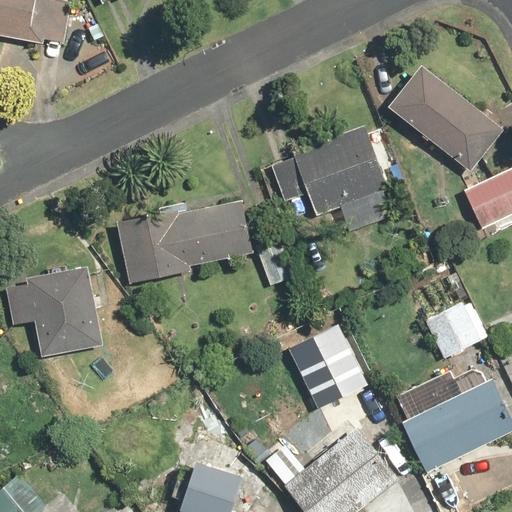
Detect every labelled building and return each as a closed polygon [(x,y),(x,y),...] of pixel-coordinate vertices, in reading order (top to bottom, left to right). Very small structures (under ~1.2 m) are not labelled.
[(0,0),(0,34),(51,44),(57,0),(0,0)] [(422,64),(389,108),(473,172),(507,128),(422,64)] [(400,214),(365,122),(271,158),(289,204),(312,195),(320,216),(344,207),(354,232),(400,214)] [(511,169),(465,190),(481,227),(511,213),(511,169)] [(246,200),(120,221),(130,283),(192,272),(191,265),(255,254),(246,200)] [(301,275),(286,240),(258,251),(272,287),(301,275)] [(358,263),(337,272),(351,300),(371,290),(358,263)] [(106,343),(91,264),(10,280),(19,325),(37,321),(43,354),(106,343)] [(427,320),(446,358),(490,336),(471,298),(427,320)] [(288,351),(315,409),(369,384),(341,326),(288,351)] [(428,472),(511,431),(511,413),(495,378),(404,421),(428,472)] [(309,511),(355,511),(398,476),(356,427),(308,468),(286,443),(265,461),(309,511)] [(183,511),(231,511),(244,479),(196,462),(179,510),(183,511)] [(57,511),(39,487),(18,503),(24,511),(57,511)]
